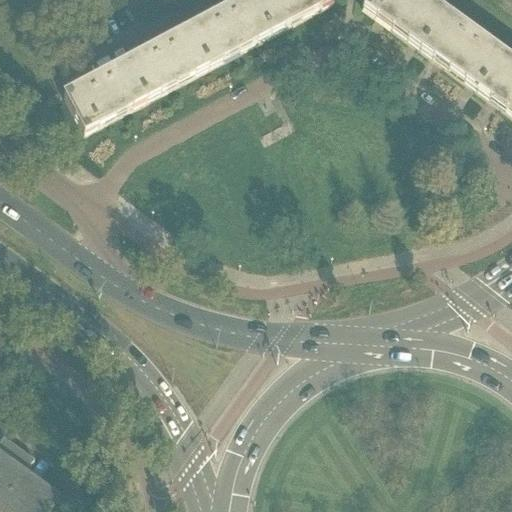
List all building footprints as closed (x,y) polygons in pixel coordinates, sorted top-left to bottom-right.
[(327,0),(257,0),(250,4),(269,41),(331,8),(327,0)] [(371,0),(362,13),(419,54),(444,21),(415,0),(371,0)] [(250,4),(188,37),(207,73),(269,41),(250,4)] [(419,54),(476,96),(500,62),(444,21),(419,54)] [(188,37),(126,70),(145,106),(207,73),(188,37)] [(511,70),(500,62),(476,96),(511,122),(511,70)] [(145,106),(126,70),(63,103),(83,139),(145,106)] [(51,511),(59,502),(24,477),(33,464),(2,442),(0,444),(0,511),(51,511)]
